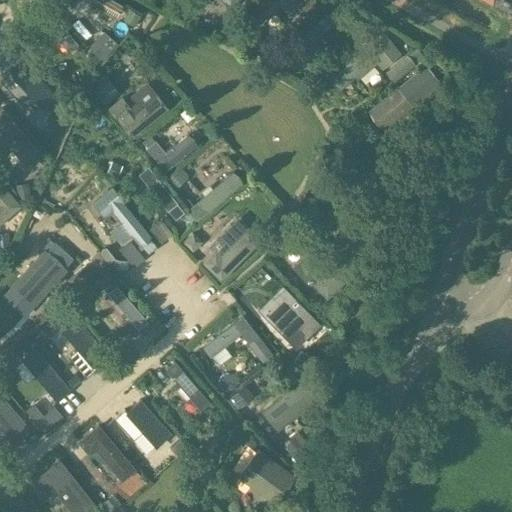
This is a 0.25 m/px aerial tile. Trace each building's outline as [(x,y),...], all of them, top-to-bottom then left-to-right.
[(83,0),(117,19),(124,6),(114,0),(83,0)] [(196,0),(202,6),(209,0),(220,0),(228,9),(239,0),(196,0)] [(253,27),(280,4),(287,12),(300,0),(264,0),(245,16),(253,27)] [(313,0),(312,0),(304,7),(312,17),(321,9),(313,0)] [(43,3),(34,11),(68,51),(77,43),(43,3)] [(139,16),(129,10),(124,19),(134,25),(139,16)] [(322,17),(286,47),(294,56),(330,26),(322,17)] [(382,31),(329,76),(340,88),(374,59),(381,67),(400,52),(382,31)] [(103,32),(90,46),(101,56),(114,42),(103,32)] [(21,42),(29,51),(36,45),(27,36),(21,42)] [(406,55),(387,71),(394,80),(413,63),(415,65),(425,57),(416,47),(406,56),(406,55)] [(9,70),(0,78),(0,80),(20,103),(30,94),(41,106),(55,94),(25,61),(24,61),(25,62),(12,73),(9,70)] [(404,82),(369,110),(385,129),(419,101),(440,84),(425,65),(404,82)] [(107,79),(94,90),(105,104),(119,93),(107,79)] [(122,96),(108,107),(132,136),(167,108),(156,94),(134,112),(122,96)] [(0,133),(21,159),(34,148),(0,108),(0,133)] [(58,146),(47,134),(39,141),(50,153),(58,146)] [(155,140),(145,149),(164,172),(196,144),(187,134),(166,153),(155,140)] [(112,161),(106,173),(117,178),(122,165),(112,161)] [(168,210),(176,219),(184,213),(176,203),(177,203),(148,166),(139,173),(167,210),(168,210)] [(179,166),(165,178),(174,188),(187,176),(179,166)] [(193,205),(187,198),(183,201),(189,208),(188,209),(197,220),(241,183),(232,172),(193,205)] [(335,179),(326,187),(365,230),(374,222),(335,179)] [(0,181),(0,222),(20,205),(0,181)] [(27,183),(15,186),(18,198),(30,195),(27,183)] [(112,187),(93,202),(104,216),(112,210),(139,244),(140,243),(148,253),(157,246),(149,237),(150,236),(122,202),(123,201),(112,187)] [(161,218),(148,228),(159,242),(172,233),(161,218)] [(215,249),(203,261),(221,279),(260,239),(248,227),(220,255),(215,249)] [(192,231),(182,240),(192,251),(202,242),(192,231)] [(8,233),(0,233),(0,244),(9,244),(8,233)] [(302,255),(293,264),(307,279),(316,270),(322,276),(315,283),(327,295),(346,277),(304,233),(292,245),(302,255)] [(119,247),(135,266),(145,257),(130,238),(119,247)] [(44,250),(13,285),(35,304),(66,270),(63,268),(72,258),(54,242),(45,252),(44,250)] [(94,254),(102,267),(115,259),(107,246),(94,254)] [(137,327),(143,333),(152,325),(147,319),(116,282),(106,290),(137,327)] [(319,322),(283,285),(260,308),(295,345),(319,322)] [(106,354),(107,353),(68,309),(69,310),(55,321),(73,342),(63,350),(85,377),(96,368),(93,365),(106,354)] [(262,361),(272,353),(258,335),(243,316),(203,347),(210,356),(241,333),(262,361)] [(128,343),(120,349),(127,357),(134,351),(128,343)] [(33,346),(20,357),(33,371),(32,372),(55,399),(69,388),(33,346)] [(301,350),(294,360),(308,369),(315,359),(301,350)] [(175,361),(166,369),(200,409),(209,401),(175,361)] [(75,372),(66,380),(72,387),(81,379),(75,372)] [(269,420),(277,430),(321,395),(312,385),(304,375),(260,410),(269,420)] [(244,385),(231,396),(238,405),(252,394),(244,385)] [(2,396),(0,398),(0,431),(12,446),(30,430),(2,396)] [(127,412),(117,421),(135,443),(145,434),(157,449),(171,437),(172,439),(173,438),(143,403),(129,414),(127,412)] [(54,405),(35,421),(43,430),(62,415),(54,405)] [(98,424),(78,440),(89,454),(96,448),(121,480),(135,469),(98,424)] [(186,448),(178,439),(170,447),(178,456),(186,448)] [(257,448),(237,476),(275,502),(294,475),(257,448)] [(31,482),(44,498),(62,483),(74,498),(66,504),(71,511),(81,511),(93,503),(59,460),(31,482)] [(110,511),(111,511),(121,504),(114,496),(104,504),(110,511)]
